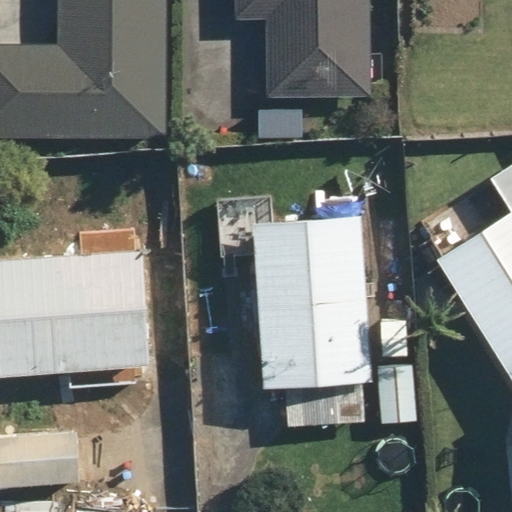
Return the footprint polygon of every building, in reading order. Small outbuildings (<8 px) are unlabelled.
[(177,0),(65,0),(64,34),(0,30),(0,132),(170,141),(177,0)] [(240,0),(240,10),(270,12),(267,82),(375,87),(378,0),(240,0)] [(511,167),(425,220),(511,365),(511,167)] [(373,202),(263,208),(272,382),(383,376),(373,202)] [(151,244),(0,248),(0,446),(3,488),(91,482),(83,364),(155,362),(151,244)]
